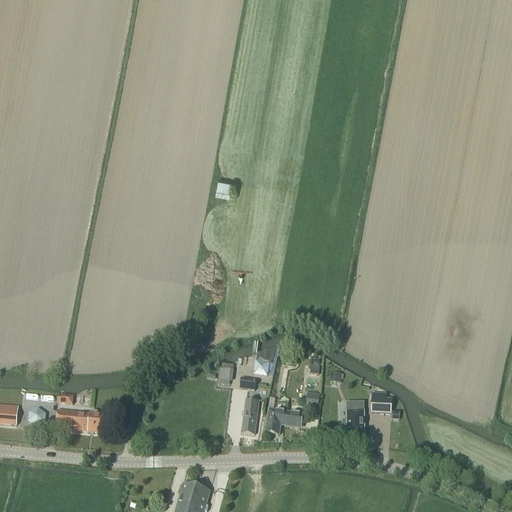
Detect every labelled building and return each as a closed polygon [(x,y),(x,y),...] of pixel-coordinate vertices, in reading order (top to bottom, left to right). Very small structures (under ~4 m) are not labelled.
[(215,195),(229,197),(232,185),(218,182),(215,195)] [(187,340),(197,342),(202,317),(192,315),(187,340)] [(473,323),(449,319),(445,344),(469,349),(473,323)] [(256,363),(254,376),(267,377),(269,365),(272,365),(276,350),(257,355),(257,358),(256,363)] [(332,374),(331,382),(340,383),(341,375),(332,374)] [(240,390),(254,392),(256,381),(241,379),(240,390)] [(320,396),(307,394),(305,407),(318,409),(320,396)] [(58,405),(66,405),(67,397),(59,397),(58,405)] [(372,400),(371,414),(391,415),(392,402),(372,400)] [(241,435),(255,437),(259,403),(246,401),(244,413),(242,415),(242,417),(243,419),(241,435)] [(278,410),(285,412),(286,403),(279,402),(278,410)] [(343,430),(347,430),(348,439),(364,438),(364,416),(363,405),(347,405),(347,416),(347,421),(343,421),(343,430)] [(0,425),(16,427),(18,408),(0,406),(0,425)] [(269,411),(265,435),(279,437),(281,424),(301,427),(303,416),(269,411)] [(48,421),(47,418),(45,415),(43,413),(39,412),(35,412),(32,414),(30,417),(29,420),(29,422),(30,424),(31,427),(34,429),(38,430),(41,430),(45,428),(46,427),(47,425),(48,421)] [(58,412),(56,431),(103,435),(104,416),(98,416),(98,414),(97,412),(93,412),(91,413),(91,415),(58,412)] [(210,493),(183,486),(175,511),(207,511),(208,509),(206,507),(210,493)]
